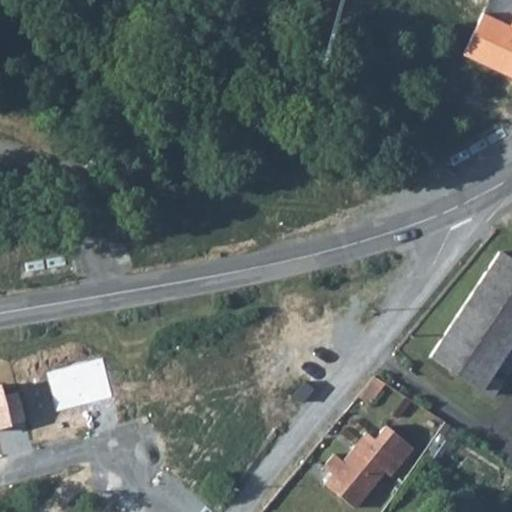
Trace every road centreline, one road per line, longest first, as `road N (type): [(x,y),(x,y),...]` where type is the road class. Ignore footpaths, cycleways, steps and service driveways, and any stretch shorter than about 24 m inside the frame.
road 1 (tertiary): [(453,213),(399,235),(196,282),(0,316)]
road 2 (residential): [(453,213),(454,230),(408,303),(242,511)]
road 3 (residential): [(0,469),(89,447),(171,511)]
